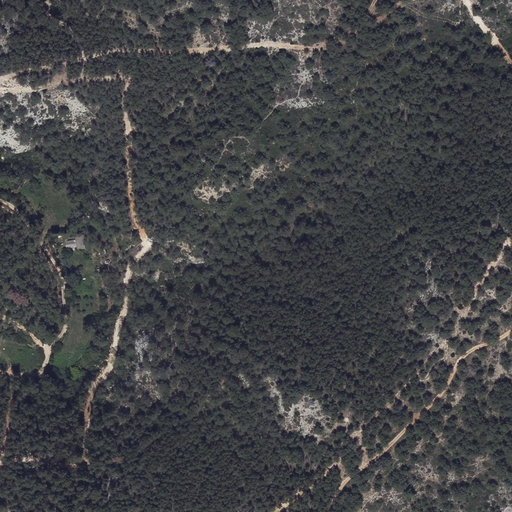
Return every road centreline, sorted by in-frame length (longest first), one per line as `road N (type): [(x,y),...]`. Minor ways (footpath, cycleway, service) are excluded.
road 1 (track): [(511,328),(462,356),(438,401),(343,482),(329,511)]
road 2 (track): [(0,200),(61,275),(66,330),(46,351)]
road 3 (track): [(0,318),(37,340),(47,363),(31,376),(0,373)]
